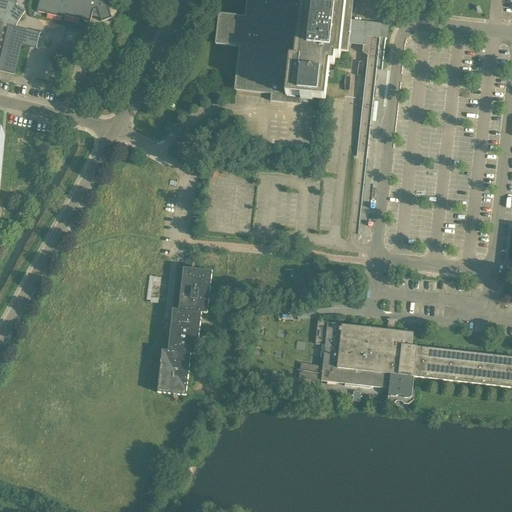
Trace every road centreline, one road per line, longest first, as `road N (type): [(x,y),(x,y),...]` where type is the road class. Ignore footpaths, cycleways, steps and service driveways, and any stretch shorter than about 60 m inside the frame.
road 1 (unclassified): [(0,339),(114,130)]
road 2 (residential): [(167,315),(182,177),(114,130)]
road 3 (unclassified): [(114,130),(179,0)]
